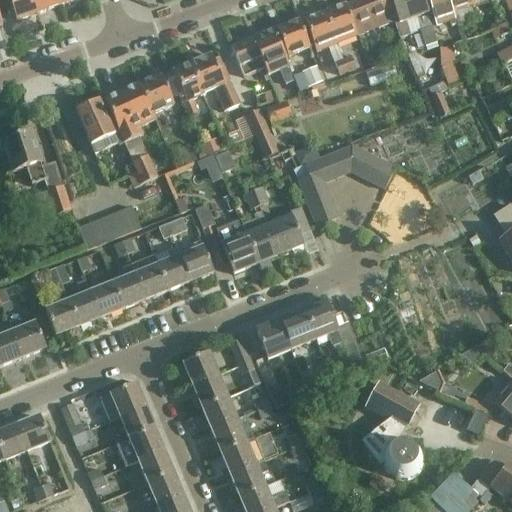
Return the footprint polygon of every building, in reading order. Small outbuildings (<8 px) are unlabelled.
[(7,0),(15,22),(37,14),(32,0),(7,0)] [(32,0),(37,14),(59,7),(57,0),(32,0)] [(398,26),(389,0),(364,0),(345,7),(357,38),(393,24),(394,27),(398,26)] [(423,0),(389,0),(398,26),(394,27),(398,39),(410,35),(406,24),(417,20),(421,33),(433,29),(423,0)] [(447,0),(426,0),(436,28),(451,23),(452,28),(456,27),(447,0)] [(447,0),(456,27),(456,28),(475,21),(471,9),(489,3),(488,0),(447,0)] [(511,0),(488,0),(489,3),(490,5),(494,4),(504,0),(511,20),(511,19),(511,0)] [(344,7),(323,15),(347,73),(355,70),(351,59),(343,62),(337,46),(356,38),(344,7)] [(347,73),(323,15),(303,22),(315,54),(328,49),(339,76),(347,73)] [(287,58),(309,49),(299,22),(277,31),(287,58)] [(506,27),(489,33),(493,42),(509,36),(506,27)] [(272,32),(252,40),(264,70),(266,77),(278,72),(284,86),(293,83),(291,78),(272,32)] [(431,33),(420,36),(425,52),(436,49),(431,33)] [(264,70),(252,40),(231,49),(243,79),(264,70)] [(511,48),(494,57),(499,68),(511,61),(511,48)] [(454,52),(439,53),(439,71),(447,90),(459,85),(452,66),(454,65),(454,52)] [(210,56),(190,65),(189,66),(203,97),(203,96),(203,95),(213,91),(223,113),(239,106),(229,83),(230,83),(219,58),(212,62),(210,56)] [(190,65),(172,73),(185,103),(181,105),(188,119),(197,115),(191,102),(203,97),(189,66),(190,65)] [(291,78),(293,83),(297,93),(307,89),(301,74),(291,78)] [(160,77),(139,87),(152,116),(173,107),(170,100),(178,97),(168,75),(160,79),(160,77)] [(120,94),(103,101),(131,164),(146,158),(137,139),(140,138),(142,136),(139,129),(155,122),(152,116),(139,87),(138,87),(138,86),(120,94)] [(270,92),(255,97),(258,107),(273,102),(270,92)] [(431,99),(440,119),(449,115),(440,95),(431,99)] [(86,102),(85,108),(74,113),(93,156),(117,145),(98,102),(96,103),(91,100),(86,102)] [(286,104),(265,111),(270,125),(291,118),(286,104)] [(258,112),(245,118),(264,160),(277,155),(258,112)] [(30,186),(45,181),(28,133),(0,142),(0,149),(1,152),(4,151),(13,174),(25,170),(30,186)] [(216,142),(201,148),(205,159),(220,154),(216,142)] [(351,148),(328,158),(337,180),(350,174),(351,148)] [(351,148),(350,174),(361,180),(372,158),(351,148)] [(227,157),(214,162),(221,179),(234,174),(227,157)] [(136,174),(127,178),(133,190),(156,180),(146,158),(131,164),(136,174)] [(304,167),(308,178),(324,185),(337,180),(328,158),(304,167)] [(372,158),(361,180),(373,186),(383,164),(372,158)] [(211,161),(196,167),(199,175),(205,173),(211,188),(221,183),(211,161)] [(383,164),(373,186),(384,191),(395,170),(383,164)] [(297,183),(306,205),(328,196),(324,185),(308,178),(297,183)] [(62,188),(45,194),(34,197),(42,222),(70,213),(62,188)] [(267,205),(261,190),(252,193),(258,208),(267,205)] [(252,193),(243,197),(249,212),(258,208),(252,193)] [(328,196),(306,205),(311,217),(333,208),(328,196)] [(206,206),(193,211),(201,231),(214,226),(206,206)] [(333,208),(311,217),(316,229),(338,220),(333,208)] [(129,235),(140,231),(131,209),(120,213),(129,235)] [(290,219),(267,228),(279,257),(302,248),(298,238),(310,234),(299,210),(288,214),(290,219)] [(120,213),(109,217),(118,240),(129,235),(120,213)] [(118,240),(109,217),(98,222),(107,244),(118,240)] [(511,219),(502,225),(509,236),(498,242),(511,264),(511,219)] [(181,220),(167,226),(171,237),(186,232),(181,220)] [(107,244),(98,222),(87,226),(96,248),(107,244)] [(96,248),(87,226),(77,230),(86,253),(96,248)] [(171,237),(167,226),(158,230),(162,241),(171,237)] [(267,228),(245,237),(257,266),(279,257),(267,228)] [(233,233),(236,240),(221,246),(232,276),(257,266),(245,237),(242,229),(233,233)] [(480,247),(475,239),(468,244),(473,251),(480,247)] [(129,242),(122,244),(127,256),(134,253),(129,242)] [(127,256),(122,244),(113,248),(118,259),(127,256)] [(153,258),(157,267),(168,293),(190,284),(180,258),(179,258),(176,249),(153,258)] [(202,249),(180,258),(190,284),(212,275),(202,249)] [(84,260),(77,263),(81,274),(89,271),(84,260)] [(81,274),(77,263),(69,266),(73,277),(81,274)] [(125,280),(112,285),(123,311),(145,302),(135,276),(131,266),(121,270),(125,280)] [(135,276),(145,302),(168,293),(157,267),(135,276)] [(77,329),(67,303),(54,272),(46,275),(50,287),(49,287),(57,307),(44,312),(54,338),(77,329)] [(27,282),(0,292),(0,305),(0,306),(3,313),(10,309),(6,299),(30,289),(27,282)] [(81,298),(67,303),(77,329),(100,320),(90,294),(84,282),(76,285),(81,298)] [(112,285),(90,294),(100,320),(123,311),(112,285)] [(325,304),(305,312),(317,342),(327,338),(331,349),(341,345),(337,334),(337,333),(325,304)] [(305,312),(280,322),(291,352),(317,342),(305,312)] [(8,325),(12,334),(22,360),(44,351),(34,325),(20,331),(17,321),(8,325)] [(291,352),(280,322),(255,332),(267,361),(291,352)] [(511,327),(503,333),(511,348),(511,327)] [(12,334),(0,338),(0,368),(22,360),(12,334)] [(229,346),(238,369),(250,364),(241,341),(229,346)] [(352,371),(362,367),(353,344),(343,348),(352,371)] [(474,347),(461,355),(472,365),(482,355),(474,347)] [(182,365),(191,389),(217,378),(207,354),(182,365)] [(250,364),(238,369),(242,377),(253,372),(250,364)] [(511,369),(508,366),(503,372),(511,379),(511,369)] [(300,375),(307,394),(316,390),(309,371),(300,375)] [(253,372),(242,377),(247,390),(259,386),(253,372)] [(418,383),(440,393),(444,385),(438,372),(418,383)] [(217,378),(191,389),(201,411),(227,400),(217,378)] [(511,382),(494,403),(511,418),(511,382)] [(135,385),(109,396),(99,400),(109,423),(119,419),(119,420),(145,409),(135,385)] [(275,411),(287,406),(278,386),(267,391),(275,411)] [(373,435),(361,444),(377,466),(379,468),(381,467),(382,471),(385,474),(388,478),(391,480),(395,482),(399,483),(404,483),(408,482),(412,480),(416,478),(419,475),(421,472),(423,468),(424,464),(424,459),(423,455),(421,451),(419,447),(416,444),(412,441),(408,440),(404,439),(399,439),(404,430),(405,430),(417,408),(377,386),(365,409),(389,422),(373,434),(373,435)] [(487,417),(490,410),(467,398),(463,405),(474,410),(487,417)] [(227,400),(201,411),(210,433),(236,422),(227,400)] [(254,405),(257,413),(269,408),(265,400),(254,405)] [(80,425),(72,407),(60,412),(72,440),(90,432),(89,431),(83,433),(79,426),(80,425)] [(269,408),(257,413),(260,421),(272,416),(269,408)] [(145,409),(119,420),(129,441),(155,431),(145,409)] [(474,410),(465,431),(477,436),(487,417),(474,410)] [(39,418),(15,427),(26,454),(49,444),(39,418)] [(236,422),(210,433),(220,455),(245,444),(236,422)] [(15,427),(0,433),(0,452),(4,462),(26,454),(15,427)] [(155,431),(129,441),(115,447),(125,469),(138,464),(164,453),(155,431)] [(93,439),(90,432),(72,440),(75,446),(93,439)] [(286,444),(290,452),(302,447),(298,439),(286,444)] [(254,441),(245,444),(220,455),(229,477),(264,463),(254,441)] [(302,447),(290,452),(293,459),(305,454),(302,447)] [(164,453),(138,464),(147,486),(173,475),(164,453)] [(489,488),(502,471),(491,462),(477,479),(489,488)] [(264,463),(229,477),(238,500),(264,489),(259,476),(268,472),(264,463)] [(489,488),(498,495),(511,505),(511,466),(508,466),(506,466),(502,471),(489,488)] [(87,476),(90,484),(103,479),(99,471),(87,476)] [(470,511),(481,500),(452,474),(429,500),(442,511),(470,511)] [(173,475),(147,486),(156,508),(183,498),(173,475)] [(103,479),(90,484),(94,492),(106,487),(103,479)] [(305,488),(309,496),(320,491),(317,483),(305,488)] [(48,485),(40,489),(44,500),(53,497),(48,485)] [(44,500),(40,489),(32,492),(37,503),(44,500)] [(264,489),(238,500),(243,511),(270,511),(274,511),(273,510),(289,504),(285,494),(269,500),(264,489)] [(320,491),(309,496),(312,504),(324,499),(320,491)] [(188,511),(183,498),(156,508),(157,511),(188,511)]
